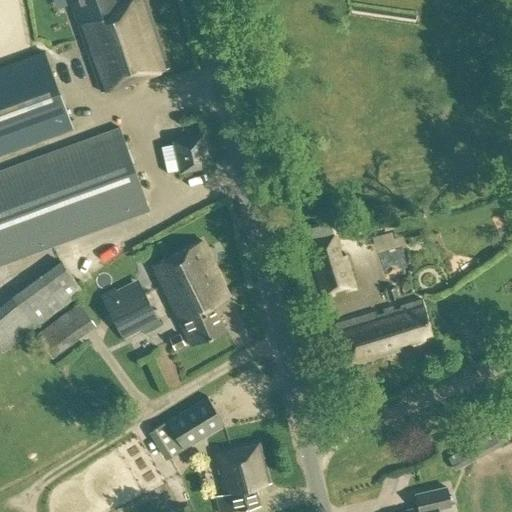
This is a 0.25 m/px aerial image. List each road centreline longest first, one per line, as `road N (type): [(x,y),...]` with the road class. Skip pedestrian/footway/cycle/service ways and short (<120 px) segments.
road 1 (unclassified): [(308,451),(201,0)]
road 2 (track): [(28,511),(34,484),(148,413),(97,343)]
road 3 (residential): [(308,451),(511,359)]
